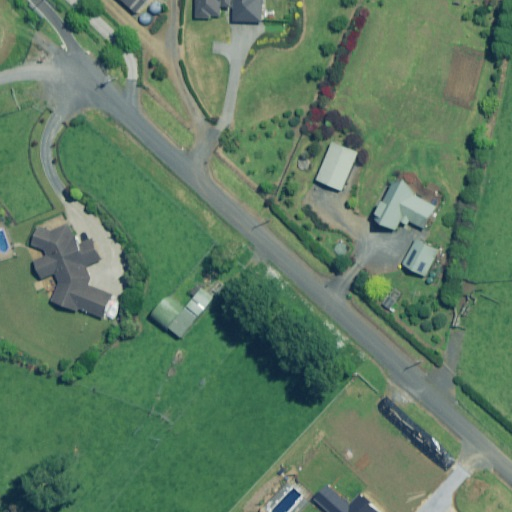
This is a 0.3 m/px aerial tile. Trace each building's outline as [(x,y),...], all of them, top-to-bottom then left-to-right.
[(154,0),(124,0),(139,15),(154,0)] [(198,0),(198,18),(223,19),(224,9),(236,9),(235,23),(265,24),(265,0),(198,0)] [(363,153),(338,142),(320,180),(345,192),(363,153)] [(428,229),(440,206),(419,195),(423,189),(401,177),(379,219),(399,230),(406,217),(428,229)] [(116,295),(93,286),(93,280),(88,268),(106,261),(97,239),(83,244),(79,233),(75,234),(71,224),(53,232),(42,228),(36,246),(47,250),(49,255),(37,260),(45,280),(59,274),(62,282),(54,302),(81,313),(82,310),(106,319),(116,295)] [(442,252),(419,240),(406,265),(428,277),(442,252)] [(222,297),(202,282),(192,296),(196,299),(184,316),(166,304),(157,318),(187,339),(194,328),(198,331),(222,297)]
